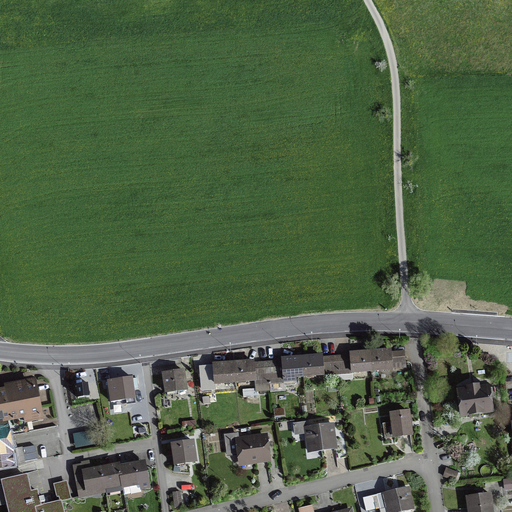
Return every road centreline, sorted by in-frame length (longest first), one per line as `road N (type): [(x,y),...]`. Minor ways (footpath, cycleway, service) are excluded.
road 1 (tertiary): [(412,324),(300,327),(93,354),(0,351)]
road 2 (unclassified): [(366,0),(392,62),(412,324)]
road 3 (residential): [(430,461),(217,511)]
road 4 (residential): [(412,324),(430,461)]
